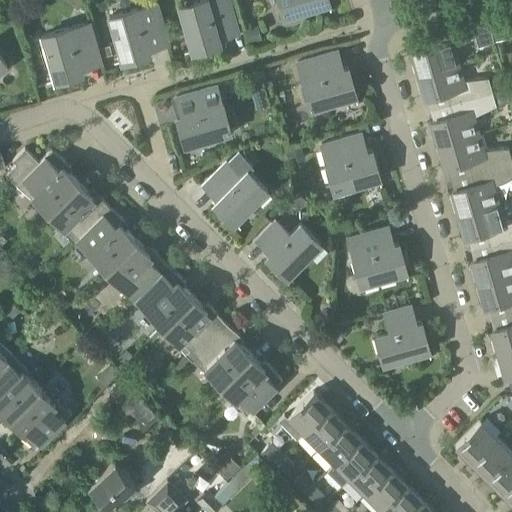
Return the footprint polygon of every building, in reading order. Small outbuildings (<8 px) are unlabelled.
[(217,37),(237,31),(227,0),(194,0),(178,5),(191,50),(219,42),(217,37)] [(278,0),(283,15),(328,1),(327,0),(278,0)] [(167,41),(155,2),(135,7),(135,6),(108,14),(121,60),(148,52),(147,47),(167,41)] [(15,20),(11,7),(0,10),(0,18),(7,23),(15,20)] [(494,41),(486,16),(471,20),(475,34),(478,45),(494,41)] [(417,74),(457,62),(452,45),(475,34),(471,20),(428,32),(431,44),(410,50),(417,74)] [(510,36),(505,20),(491,25),(495,41),(510,36)] [(99,61),(88,21),(68,27),(68,26),(40,34),(53,79),(81,71),(80,66),(99,61)] [(260,24),(246,28),(250,42),(264,39),(260,24)] [(310,107),(355,94),(347,66),(342,68),(336,48),(296,59),(302,79),(310,107)] [(457,62),(417,74),(424,97),(445,91),(448,102),(491,90),(506,86),(502,72),(487,76),(462,79),(457,62)] [(264,78),(251,82),(254,94),(268,91),(264,78)] [(215,83),(175,94),(181,114),(176,116),(186,150),(215,142),(212,135),(229,130),(221,102),(220,103),(215,83)] [(437,143),(477,132),(472,115),(495,104),(491,90),(448,102),(451,114),(431,120),(437,143)] [(333,189),(379,177),(371,149),(365,150),(360,131),(320,142),(326,162),(325,162),(333,189)] [(477,132),(437,143),(444,167),(465,161),(468,172),(511,160),(507,146),(482,148),(477,132)] [(303,145),(289,149),(293,163),(308,159),(303,145)] [(66,161),(50,147),(38,159),(23,146),(11,158),(14,162),(4,172),(29,196),(32,193),(48,208),(77,179),(62,165),(66,161)] [(256,165),(239,149),(226,162),(224,160),(202,183),(216,198),(212,202),(233,222),(266,188),(249,172),(256,165)] [(457,213),(497,201),(493,184),(511,174),(511,163),(511,160),(468,172),(471,183),(451,189),(457,213)] [(48,208),(46,209),(63,224),(60,227),(72,241),(108,205),(94,189),(90,193),(77,179),(48,208)] [(497,201),(457,213),(464,236),(485,230),(488,242),(511,234),(511,217),(502,218),(497,201)] [(104,267),(135,236),(120,223),(124,219),(108,205),(72,241),(87,253),(90,250),(104,267)] [(274,218),(255,236),(269,251),(266,255),(286,275),(320,241),(299,221),(288,232),(274,218)] [(360,283),(406,270),(398,242),(392,244),(387,224),(347,235),(353,255),(352,255),(360,283)] [(478,282),(511,272),(511,234),(488,242),(492,253),(471,259),(478,282)] [(130,298),(166,262),(152,247),(148,250),(135,236),(104,267),(120,281),(117,284),(130,298)] [(162,324),(192,293),(177,280),(181,276),(166,262),(130,298),(144,311),(147,308),(162,324)] [(511,272),(478,282),(484,306),(505,300),(508,311),(511,309),(511,272)] [(192,293),(162,324),(178,338),(175,341),(187,356),(223,320),(209,304),(205,308),(192,293)] [(9,299),(0,308),(0,323),(1,325),(18,308),(9,299)] [(383,362),(428,348),(420,321),(415,322),(410,303),(384,310),(390,330),(375,334),(383,362)] [(498,352),(511,347),(511,309),(508,311),(511,322),(491,328),(498,352)] [(223,320),(187,356),(202,368),(205,365),(219,381),(247,354),(250,351),(235,338),(239,334),(223,320)] [(347,331),(339,325),(331,336),(339,341),(347,331)] [(0,365),(13,353),(0,341),(0,365)] [(511,347),(498,352),(504,375),(511,373),(511,347)] [(263,365),(250,351),(247,354),(219,381),(235,396),(232,399),(246,413),(281,378),(267,361),(263,365)] [(0,406),(8,415),(39,384),(22,370),(25,367),(13,353),(0,365),(0,406)] [(39,384),(8,415),(23,428),(19,432),(35,447),(71,411),(56,398),(53,401),(39,384)] [(148,429),(163,414),(135,384),(119,399),(148,429)] [(312,389),(286,416),(284,414),(279,419),(296,437),(303,430),(328,405),(312,389)] [(344,420),(328,405),(303,430),(318,445),(344,420)] [(470,459),(495,434),(480,419),(455,444),(470,459)] [(359,435),(344,420),(318,445),(334,461),(359,435)] [(486,475),(511,450),(495,434),(470,459),(486,475)] [(359,435),(327,468),(342,483),(349,476),(374,451),(359,435)] [(274,459),(282,451),(270,440),(262,448),(274,459)] [(511,450),(486,475),(501,490),(511,478),(511,450)] [(228,451),(216,464),(230,477),(242,465),(228,451)] [(282,451),(274,459),(285,471),(293,463),(282,451)] [(389,466),(374,451),(349,476),(364,491),(389,466)] [(211,495),(201,505),(208,511),(216,511),(268,463),(256,452),(242,465),(230,477),(228,478),(211,495)] [(114,460),(89,484),(109,504),(134,480),(114,460)] [(405,481),(389,466),(364,491),(379,507),(405,481)] [(304,490),(312,482),(301,471),(293,479),(304,490)] [(171,511),(187,497),(168,477),(147,497),(161,511),(159,511),(171,511)] [(511,478),(501,490),(511,501),(511,478)] [(404,511),(420,497),(405,481),(379,507),(384,511),(404,511)] [(312,482),(304,490),(316,501),(324,493),(312,482)] [(435,511),(420,497),(404,511),(435,511)] [(326,511),(342,511),(332,501),(324,509),(326,511)]
